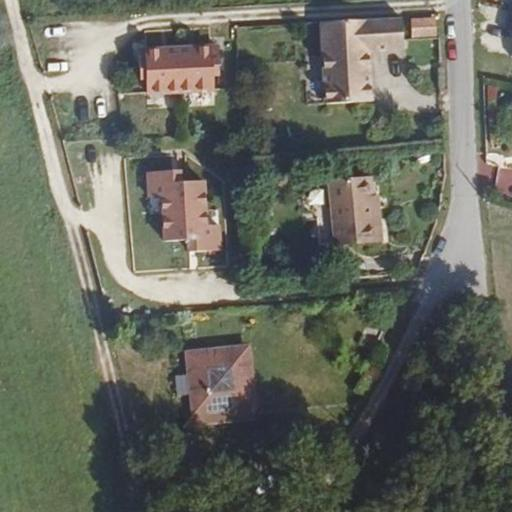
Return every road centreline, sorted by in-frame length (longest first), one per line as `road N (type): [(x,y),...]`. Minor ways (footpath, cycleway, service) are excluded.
road 1 (track): [(137,511),(8,0)]
road 2 (track): [(308,511),(458,240)]
road 3 (residential): [(453,0),(458,240)]
road 4 (track): [(511,463),(458,240)]
